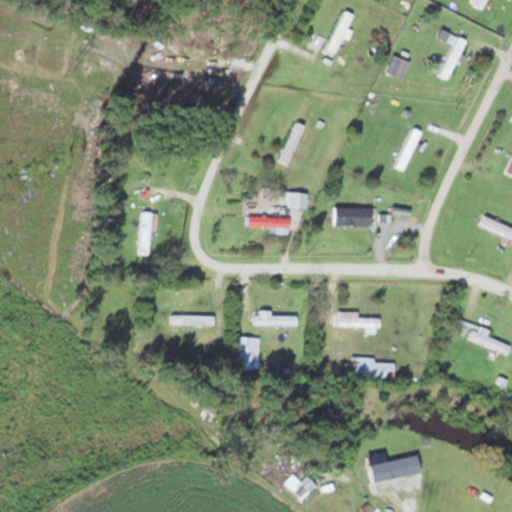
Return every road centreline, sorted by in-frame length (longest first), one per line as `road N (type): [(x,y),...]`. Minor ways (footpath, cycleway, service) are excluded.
road 1 (residential): [(511,298),(436,274),(135,258)]
road 2 (residential): [(200,263),(217,168),(299,0)]
road 3 (residential): [(421,273),(438,204),(511,61)]
